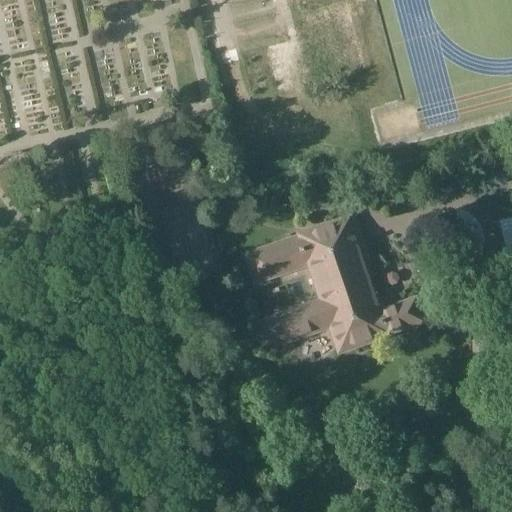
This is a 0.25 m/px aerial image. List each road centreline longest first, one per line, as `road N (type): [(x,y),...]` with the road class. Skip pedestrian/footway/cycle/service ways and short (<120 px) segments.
road 1 (unclassified): [(473,287),(489,242),(481,202),(421,206),(413,255),(427,273)]
road 2 (unclassified): [(511,422),(497,420),(473,385),(473,287)]
